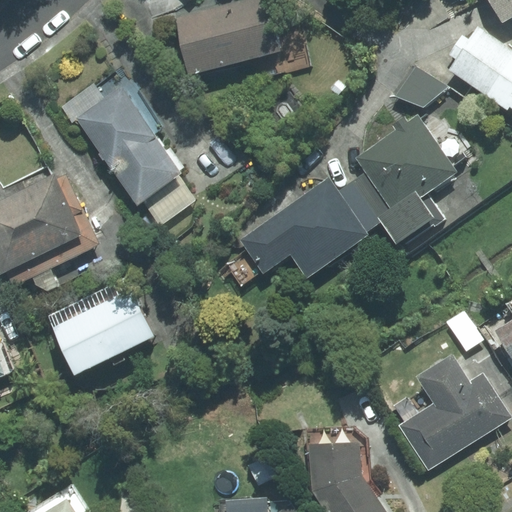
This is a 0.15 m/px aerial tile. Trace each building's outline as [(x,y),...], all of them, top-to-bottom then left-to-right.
[(188,74),(281,49),(267,0),(238,0),(173,17),(188,74)] [(511,0),(490,0),(503,21),(511,15),(511,0)] [(511,50),(479,27),(471,40),(464,35),(451,55),(457,59),(449,69),(508,110),(510,107),(511,108),(511,50)] [(426,112),(449,83),(413,64),(396,97),(426,112)] [(339,96),(347,86),(338,78),(329,88),(339,96)] [(136,204),(181,172),(123,86),(77,118),(136,204)] [(379,217),(397,244),(400,242),(403,247),(443,219),(426,195),(460,171),(420,114),(358,158),(393,208),(379,217)] [(14,285),(100,244),(66,174),(56,179),(54,175),(0,200),(0,268),(3,274),(8,272),(14,285)] [(370,235),(331,178),(240,238),(263,273),(291,255),(307,278),(370,235)] [(75,373),(156,335),(133,288),(52,326),(75,373)] [(511,319),(495,331),(511,357),(511,319)] [(469,380),(451,353),(416,376),(433,403),(399,424),(429,471),(511,417),(483,371),(469,380)] [(324,511),(386,511),(360,473),(358,441),(309,445),(312,492),(324,511)] [(247,466),(258,486),(275,477),(263,457),(247,466)] [(74,511),(66,499),(46,511),(74,511)]
